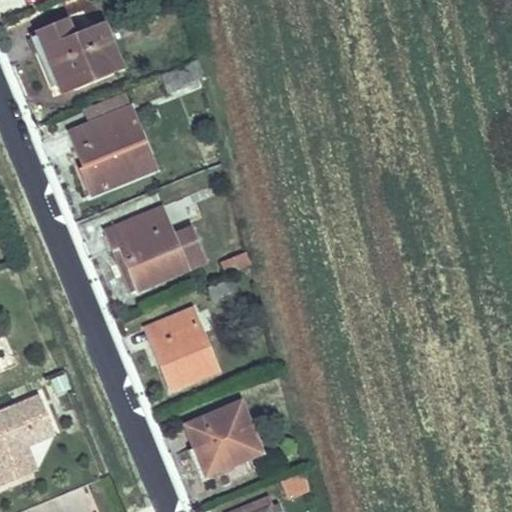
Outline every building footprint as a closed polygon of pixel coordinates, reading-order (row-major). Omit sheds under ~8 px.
[(22,37),(31,57),(37,54),(52,85),(73,77),(77,85),(112,69),(94,29),(66,42),(57,23),(22,37)] [(37,54),(31,57),(45,88),(52,85),(37,54)] [(194,60),(171,70),(176,84),(197,74),(194,60)] [(74,114),(80,128),(118,113),(112,99),(74,114)] [(118,113),(80,128),(64,136),(80,172),(73,174),(81,194),(147,166),(123,111),(118,113)] [(101,229),(109,248),(119,244),(136,285),(180,266),(163,223),(151,228),(144,211),(101,229)] [(119,244),(109,248),(126,289),(136,285),(119,244)] [(198,269),(204,283),(231,272),(225,258),(198,269)] [(192,307),(147,327),(154,343),(160,341),(167,358),(161,360),(173,386),(217,366),(192,307)] [(0,490),(19,483),(14,470),(30,463),(28,457),(27,454),(34,438),(53,431),(41,402),(0,418),(0,490)] [(242,402),(190,426),(211,472),(261,450),(242,402)] [(59,444),(53,431),(34,438),(27,454),(28,457),(59,444)] [(14,470),(19,483),(35,476),(30,463),(14,470)] [(280,481),(284,500),(308,495),(304,476),(280,481)] [(273,511),(269,502),(247,511),(273,511)]
